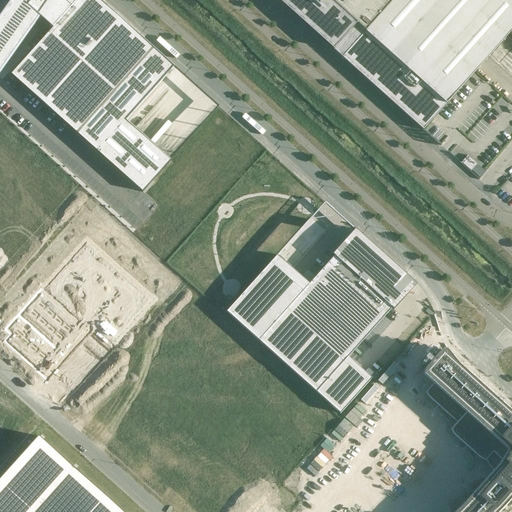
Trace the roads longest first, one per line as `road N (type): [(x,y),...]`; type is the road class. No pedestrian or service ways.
road 1 (unclassified): [(479,359),(459,341),(433,281),(120,0)]
road 2 (tertiary): [(147,0),(508,324)]
road 3 (tertiary): [(511,249),(233,0)]
road 4 (unclassified): [(256,0),(473,196),(511,220)]
road 5 (unclassified): [(0,373),(154,511)]
